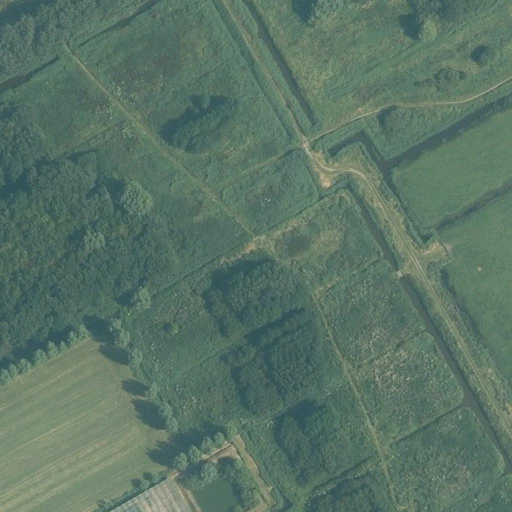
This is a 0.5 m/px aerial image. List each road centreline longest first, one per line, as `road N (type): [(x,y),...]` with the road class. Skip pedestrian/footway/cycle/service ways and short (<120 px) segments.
road 1 (track): [(511,425),(371,185),(351,168),(323,167),(306,146),(224,0)]
road 2 (track): [(306,146),(393,111),(469,104),(511,80)]
road 3 (track): [(443,252),(325,315)]
